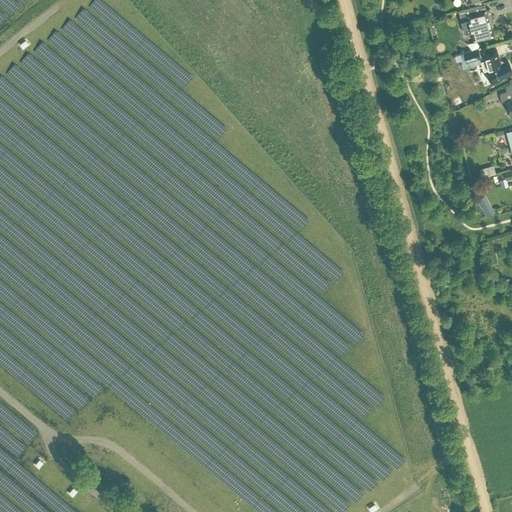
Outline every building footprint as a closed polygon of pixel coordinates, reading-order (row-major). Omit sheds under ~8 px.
[(490,8),(465,15),(464,17),(465,19),(461,21),(464,32),(466,33),(471,31),(474,39),(475,40),(492,36),(493,35),(489,22),(492,21),(493,20),(490,8)] [(481,58),(478,47),(463,51),(466,62),(479,58),(481,58)] [(484,51),(492,81),(504,78),(504,76),(511,72),(511,68),(508,60),(503,63),(500,61),(496,48),(484,51)] [(507,99),(510,108),(509,109),(511,116),(511,89),(499,93),(502,101),(507,99)] [(496,172),(494,164),(480,168),(482,176),(496,172)] [(505,177),(499,179),(502,186),(508,185),(505,177)] [(478,200),(488,214),(494,209),(485,196),(478,200)]
